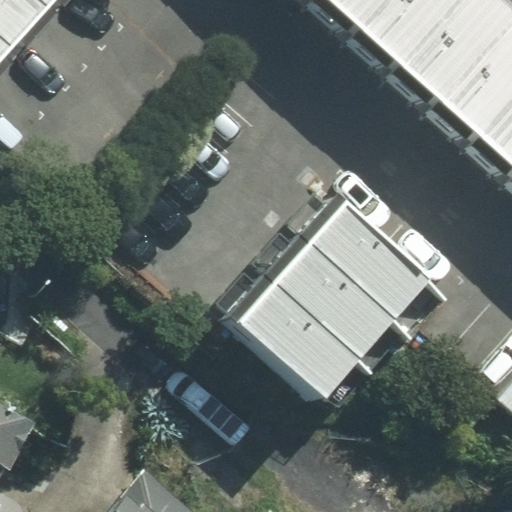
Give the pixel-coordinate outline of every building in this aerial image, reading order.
[(40,7),(32,0),(0,0),(0,45),(3,48),(40,7)] [(378,0),(306,0),(305,2),(345,38),(378,0)] [(450,0),(378,0),(345,38),(384,74),(450,0)] [(506,18),(486,0),(450,0),(384,74),(424,110),(506,18)] [(511,92),(511,23),(506,18),(424,110),(464,146),(511,92)] [(511,172),(511,92),(464,146),(504,182),(511,172)] [(430,284),(338,196),(299,237),(391,324),(430,284)] [(391,324),(299,237),(261,277),(352,364),(391,324)] [(352,364),(261,277),(222,317),(314,405),(352,364)] [(511,382),(493,405),(511,421),(511,382)] [(0,469),(31,422),(0,407),(0,469)] [(133,511),(117,500),(105,511),(180,511),(164,498),(146,511),(133,511)]
